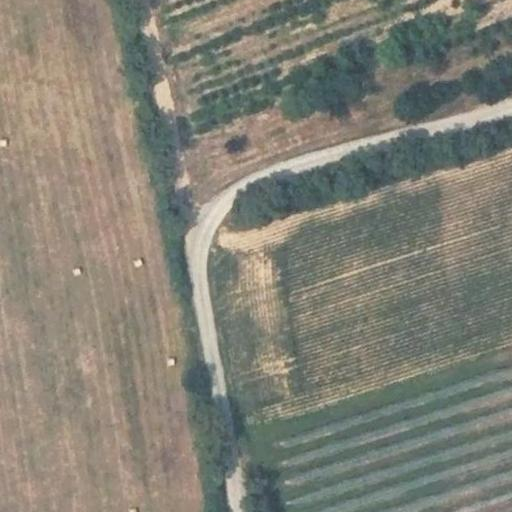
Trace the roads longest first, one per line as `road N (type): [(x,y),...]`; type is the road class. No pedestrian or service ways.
road 1 (track): [(511,105),(275,168),(222,200),(194,250)]
road 2 (unclassified): [(194,250),(239,511)]
road 3 (track): [(135,0),(194,250)]
